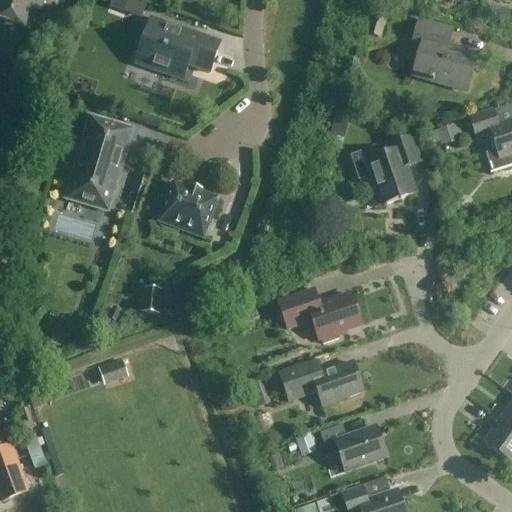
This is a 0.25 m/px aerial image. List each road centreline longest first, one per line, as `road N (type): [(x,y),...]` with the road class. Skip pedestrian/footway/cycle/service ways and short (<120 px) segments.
road 1 (residential): [(159,137),(208,155),(260,113),(254,0)]
road 2 (residential): [(511,504),(450,459),(445,415),(469,375)]
road 3 (residential): [(469,375),(425,318),(408,251)]
